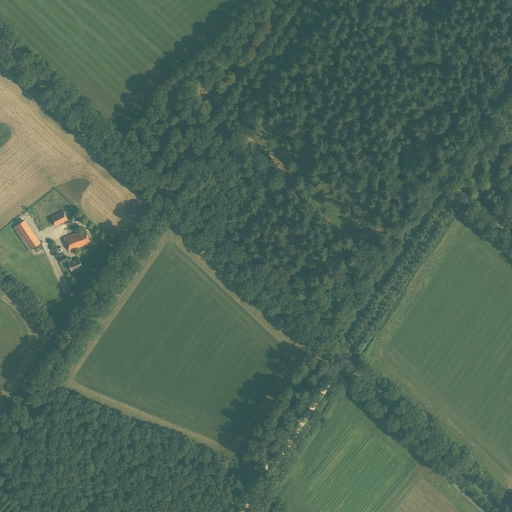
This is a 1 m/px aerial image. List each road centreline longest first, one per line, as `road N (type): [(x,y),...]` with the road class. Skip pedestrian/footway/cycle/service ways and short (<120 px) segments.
road 1 (track): [(511,107),(242,511)]
road 2 (secondary): [(169,193),(510,511)]
road 3 (track): [(0,437),(169,193)]
road 4 (tertiary): [(169,193),(304,0)]
road 5 (secondary): [(0,37),(169,193)]
